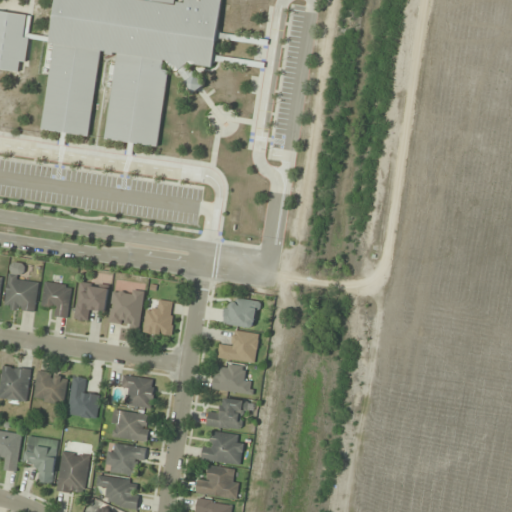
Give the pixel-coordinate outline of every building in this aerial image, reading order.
[(43,131),(89,136),(99,53),(116,55),(106,140),(158,146),(167,63),(213,68),(220,0),(185,0),(185,4),(176,3),(176,0),(55,0),(51,43),(53,43),(43,131)] [(32,16),(0,11),(0,69),(19,72),(20,62),(25,63),(32,16)] [(194,93),(204,84),(196,75),(186,83),(194,93)] [(20,280),(22,265),(10,263),(4,308),(35,312),(39,282),(20,280)] [(53,306),(51,316),(67,318),(72,286),(45,282),(42,304),(53,306)] [(90,321),(91,311),(105,313),(108,287),(79,284),(75,319),(90,321)] [(139,328),(144,294),(113,290),(108,324),(139,328)] [(252,331),(260,305),(232,296),(224,322),(252,331)] [(146,310),(144,333),(171,335),(174,303),(157,301),(156,311),(146,310)] [(217,358),(255,364),(259,335),(233,331),(231,345),(219,344),(217,358)] [(246,368),(225,364),(224,372),(215,370),(213,389),(250,395),(252,381),(244,380),(246,368)] [(0,388),(0,398),(26,403),(31,371),(4,366),(0,388)] [(33,400),(63,405),(68,376),(38,371),(33,400)] [(151,409),(156,381),(124,376),(121,395),(126,395),(125,405),(151,409)] [(86,378),(73,377),(68,415),(96,419),(99,394),(84,393),(86,378)] [(246,402),(222,398),(220,414),(209,412),(207,425),(242,431),(246,402)] [(111,436),(146,442),(150,416),(115,410),(111,436)] [(17,471),(22,434),(0,431),(0,458),(7,459),(6,470),(17,471)] [(241,464),(242,444),(237,443),(237,434),(213,433),(212,448),(202,447),(201,462),(241,464)] [(58,441),(29,437),(24,467),(42,469),(40,482),(52,484),(58,441)] [(105,471),(134,476),(137,460),(144,462),(146,449),(110,443),(105,471)] [(56,491),(83,496),(90,456),(64,451),(56,491)] [(207,481),(198,480),(196,494),(236,500),(239,482),(233,481),(235,470),(209,466),(207,481)] [(136,509),(140,482),(99,476),(97,487),(107,489),(105,505),(136,509)] [(233,511),(234,503),(196,502),(196,511),(233,511)]
